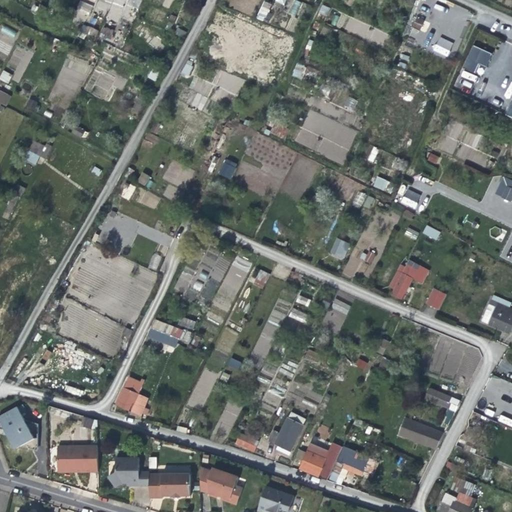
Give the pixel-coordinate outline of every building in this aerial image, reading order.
[(76,11),(88,17),(93,6),(81,0),(76,11)] [(96,0),(98,0),(95,9),(108,13),(106,18),(118,22),(124,5),(138,9),(141,0),(96,0)] [(265,21),(271,3),(262,0),(256,19),(265,21)] [(292,0),(287,14),(296,17),(302,2),(297,0),(292,0)] [(412,26),(419,29),(424,19),(417,16),(412,26)] [(0,32),(13,38),(16,32),(1,24),(0,26),(0,32)] [(84,25),(81,33),(95,38),(98,30),(84,25)] [(110,40),(114,30),(103,26),(99,36),(110,40)] [(447,57),(453,43),(438,36),(432,51),(447,57)] [(0,51),(9,54),(13,43),(0,37),(0,51)] [(193,63),(187,61),(182,73),(188,76),(193,63)] [(301,79),(306,66),(297,63),(292,75),(301,79)] [(3,70),(0,75),(0,79),(8,84),(13,75),(3,70)] [(239,94),(244,80),(223,72),(218,86),(239,94)] [(0,102),(6,105),(11,96),(0,90),(0,102)] [(191,105),(201,110),(207,98),(197,93),(191,105)] [(352,110),(357,101),(349,97),(344,106),(352,110)] [(46,158),(51,148),(34,139),(24,159),(35,165),(40,155),(46,158)] [(427,160),(437,163),(439,156),(429,153),(427,160)] [(230,179),(237,164),(225,159),(218,174),(230,179)] [(142,172),(137,181),(145,186),(151,176),(142,172)] [(377,176),(373,186),(385,191),(389,181),(377,176)] [(128,183),(121,196),(128,200),(135,186),(128,183)] [(511,203),(511,189),(507,187),(502,197),(505,202),(511,204),(511,203)] [(400,202),(415,209),(422,195),(407,188),(400,202)] [(357,192),(354,205),(363,207),(366,193),(357,192)] [(73,224),(53,214),(47,224),(66,235),(73,224)] [(422,233),(437,240),(441,232),(426,225),(422,233)] [(407,228),(405,235),(417,238),(418,231),(407,228)] [(343,245),(336,242),(331,250),(338,254),(343,245)] [(83,287),(85,282),(91,284),(97,273),(92,270),(99,256),(85,248),(75,267),(69,279),(83,287)] [(157,268),(160,256),(154,255),(151,267),(157,268)] [(393,294),(402,299),(415,273),(406,268),(393,294)] [(260,272),(256,279),(266,284),(269,276),(260,272)] [(4,275),(0,282),(0,289),(19,300),(27,287),(4,275)] [(196,281),(193,286),(202,292),(200,295),(209,300),(220,284),(210,278),(205,286),(196,281)] [(80,303),(85,294),(67,284),(62,293),(80,303)] [(426,304),(439,310),(446,293),(433,288),(426,304)] [(298,295),(296,302),(308,306),(310,299),(298,295)] [(326,311),(331,302),(324,298),(320,308),(326,311)] [(335,299),(331,308),(347,314),(351,305),(335,299)] [(511,333),(511,330),(511,309),(490,300),(481,321),(492,326),(511,333)] [(289,316),(304,323),(308,314),(292,308),(289,316)] [(194,330),(197,322),(183,317),(180,325),(194,330)] [(188,346),(194,334),(156,318),(149,335),(186,350),(188,346)] [(380,338),(377,346),(384,349),(387,341),(380,338)] [(385,369),(390,359),(382,356),(378,366),(385,369)] [(230,358),(228,365),(239,369),(241,362),(230,358)] [(354,365),(364,370),(367,363),(358,359),(354,365)] [(144,407),(148,399),(140,394),(145,384),(130,377),(117,405),(140,416),(144,407)] [(425,398),(450,408),(454,399),(429,388),(425,398)] [(0,424),(6,436),(11,444),(20,447),(32,451),(37,448),(37,425),(23,421),(16,408),(0,416),(0,424)] [(290,451),(307,419),(291,412),(281,434),(275,431),(270,442),(279,446),(277,450),(284,453),(285,451),(286,449),(290,451)] [(511,419),(500,414),(498,420),(511,426),(511,419)] [(437,450),(443,433),(406,418),(399,435),(437,450)] [(236,443),(255,452),(260,441),(241,432),(236,443)] [(332,446),(318,476),(325,478),(340,449),(332,446)] [(76,472),(90,472),(90,471),(98,471),(98,448),(58,448),(58,472),(76,472)] [(344,466),(364,475),(370,460),(343,448),(337,463),(344,466)] [(303,450),(300,449),(295,461),(302,464),(300,469),(318,476),(325,460),(303,450)] [(149,475),(149,472),(139,472),(139,458),(116,459),(116,473),(109,477),(115,488),(122,484),(125,484),(132,484),(132,486),(149,486),(149,475)] [(207,471),(201,471),(201,490),(209,490),(209,494),(209,495),(216,497),(217,495),(222,497),(221,499),(237,504),(242,488),(235,485),(238,477),(212,469),(211,472),(207,471)] [(190,474),(149,475),(149,486),(150,498),(163,498),(163,497),(172,496),(172,498),(177,497),(181,497),(181,496),(190,496),(190,474)] [(470,511),(476,500),(471,497),(475,486),(456,478),(451,490),(459,493),(456,499),(446,494),(442,503),(441,502),(436,511),(438,511),(437,511),(470,511)] [(279,511),(280,509),(288,511),(294,497),(266,487),(258,511),(260,511),(279,511)]
